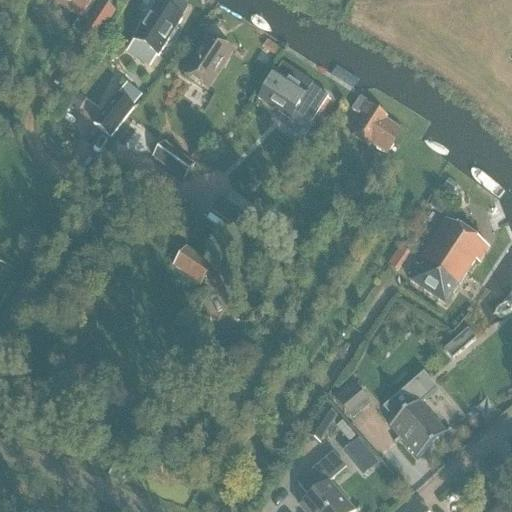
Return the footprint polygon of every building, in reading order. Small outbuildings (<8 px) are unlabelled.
[(95,46),(115,15),(93,1),(93,0),(48,0),(79,20),(72,31),(95,46)] [(158,58),(181,21),(169,13),(175,4),(173,0),(160,0),(133,42),(158,58)] [(184,76),(207,92),(232,54),(208,38),(184,76)] [(269,43),(267,42),(262,49),(275,58),(280,50),(269,43)] [(294,115),(310,125),(328,98),(311,87),(307,94),(276,73),(258,101),(262,104),(263,107),(271,113),(275,112),(290,122),(294,115)] [(93,126),(110,139),(133,110),(117,96),(93,126)] [(351,112),(358,116),(359,115),(364,118),(352,138),(368,148),(369,146),(386,157),(403,132),(386,121),(387,119),(367,106),(368,104),(360,98),(351,112)] [(154,160),(183,181),(193,167),(164,145),(154,160)] [(363,195),(370,202),(379,192),(372,185),(363,195)] [(220,201),(211,213),(234,229),(242,217),(220,201)] [(409,284),(445,307),(485,247),(445,221),(415,267),(419,269),(409,284)] [(173,268),(200,286),(212,268),(186,250),(173,268)] [(454,346),(448,345),(442,348),(440,354),(443,361),(449,362),(455,360),(457,352),(454,346)] [(390,430),(417,461),(445,436),(419,406),(436,391),(423,376),(385,409),(397,424),(390,430)] [(334,402),(351,422),(371,406),(354,386),(334,402)] [(337,419),(323,410),(306,437),(320,446),(337,419)] [(369,454),(358,441),(357,441),(346,451),(357,464),(369,454)] [(351,511),(328,485),(346,470),(332,455),(297,485),(310,500),(299,508),(302,511),(351,511)]
